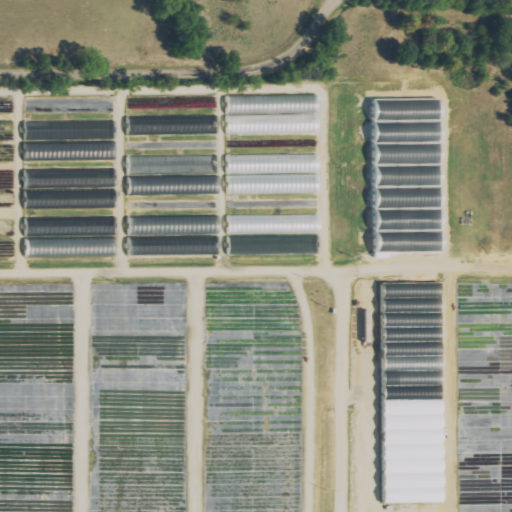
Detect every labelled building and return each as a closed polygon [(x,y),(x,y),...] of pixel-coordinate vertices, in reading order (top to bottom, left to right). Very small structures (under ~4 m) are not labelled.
[(312,97),(292,96),(292,109),(311,110),(312,97)] [(230,131),(313,130),(313,117),(269,118),(269,109),(279,109),(279,97),(230,97),(230,131)] [(381,254),(448,253),(446,99),(380,100),(381,166),(380,166),(381,254)] [(131,117),(131,136),(221,135),(221,116),(131,117)] [(232,192),(275,192),(274,185),(290,184),(289,173),(311,173),(311,155),(229,156),(230,175),(231,175),(232,192)] [(132,158),(132,195),(222,195),(222,158),(132,158)] [(132,219),(133,257),(223,254),(222,216),(132,219)] [(231,253),(321,253),(321,217),(231,217),(231,253)] [(62,258),(66,244),(49,239),(45,253),(62,258)] [(81,240),(82,257),(120,256),(120,239),(81,240)] [(389,284),(388,443),(401,443),(400,504),(447,504),(447,284),(389,284)]
